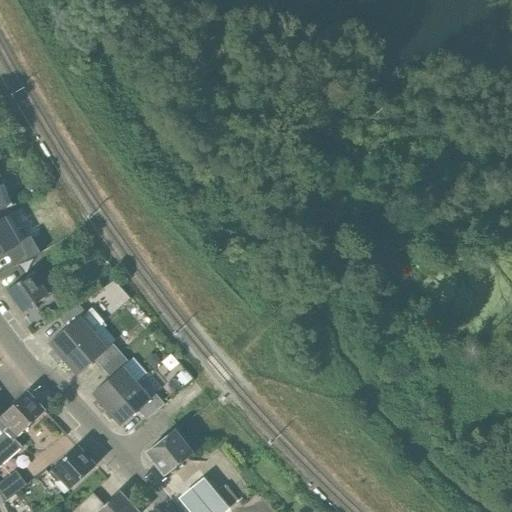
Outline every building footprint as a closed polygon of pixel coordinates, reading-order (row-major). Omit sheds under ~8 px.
[(33,183),(27,185),(24,190),(25,196),(31,199),(37,197),(40,192),(38,186),(33,183)] [(14,267),(32,258),(41,254),(30,237),(19,243),(4,217),(0,219),(0,255),(5,252),(14,267)] [(22,314),(48,296),(32,273),(6,291),(22,314)] [(54,349),(63,360),(93,333),(79,317),(85,312),(76,302),(58,318),(66,328),(52,340),(57,346),(54,349)] [(55,317),(48,308),(40,313),(47,322),(55,317)] [(95,360),(102,369),(121,353),(112,344),(106,349),(93,333),(63,360),(71,370),(75,367),(80,373),(95,360)] [(97,400),(106,410),(136,384),(122,367),(128,362),(121,353),(102,369),(110,378),(95,391),(101,397),(97,400)] [(192,378),(184,369),(176,376),(185,385),(192,378)] [(136,384),(106,410),(115,420),(118,417),(124,423),(138,411),(146,420),(164,404),(156,394),(150,399),(136,384)] [(4,431),(13,441),(44,412),(26,393),(0,417),(0,421),(7,428),(4,431)] [(192,455),(174,431),(145,453),(164,477),(192,455)] [(59,480),(69,491),(95,466),(77,447),(49,474),(56,482),(59,480)] [(11,490),(28,478),(21,468),(4,481),(11,490)] [(205,478),(180,499),(190,511),(223,511),(230,507),(217,492),(205,478)] [(230,507),(237,500),(225,485),(217,492),(230,507)] [(137,511),(119,492),(104,505),(92,493),(71,511),(137,511)]
